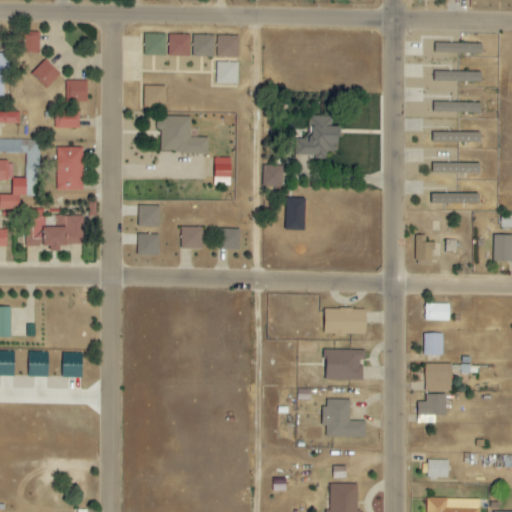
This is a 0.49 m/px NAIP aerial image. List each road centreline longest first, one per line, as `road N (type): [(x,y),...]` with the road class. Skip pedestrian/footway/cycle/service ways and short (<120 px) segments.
road 1 (residential): [(511,291),(0,276)]
road 2 (tertiary): [(511,25),(0,15)]
road 3 (residential): [(398,511),(397,0)]
road 4 (residential): [(110,511),(120,17)]
